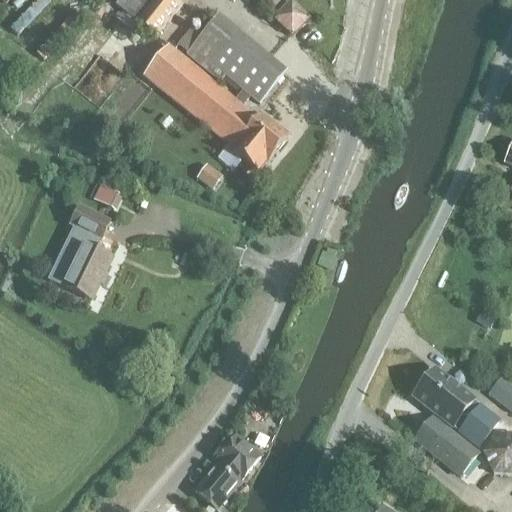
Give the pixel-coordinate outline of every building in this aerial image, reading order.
[(121,0),(116,7),(123,13),(122,15),(119,12),(115,18),(133,30),(137,25),(156,40),(182,8),(172,0),(121,0)] [(258,0),(272,12),(283,0),(258,0)] [(294,1),(275,18),(293,37),(311,20),(294,1)] [(242,93),(234,103),(242,109),(251,100),(259,107),(285,76),(217,19),(190,51),(242,93)] [(242,109),(234,103),(168,49),(144,78),(233,151),(231,153),(257,174),(266,163),(268,164),(289,139),(261,117),(257,122),(242,109)] [(206,167),(196,181),(212,193),(222,179),(206,167)] [(100,188),(94,202),(117,212),(123,199),(100,188)] [(101,243),(109,225),(79,211),(71,228),(88,236),(63,289),(91,303),(100,285),(98,284),(102,277),(104,277),(112,261),(94,253),(99,242),(101,243)] [(435,373),(414,400),(460,436),(459,437),(479,453),(501,424),(450,385),(450,381),(443,376),(439,376),(435,373)] [(511,380),(505,375),(488,397),(511,416),(511,380)] [(460,480),(478,458),(432,422),(415,444),(460,480)] [(482,456),(493,477),(511,478),(511,436),(495,436),(482,456)] [(195,495),(215,511),(217,511),(261,460),(236,440),(216,464),(219,466),(195,495)]
